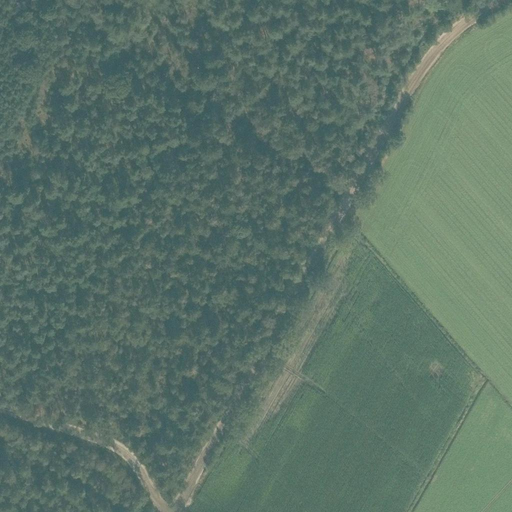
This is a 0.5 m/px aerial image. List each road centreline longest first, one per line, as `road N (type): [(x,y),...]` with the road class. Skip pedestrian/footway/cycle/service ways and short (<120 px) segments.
road 1 (track): [(505,0),(447,33),(417,73),(174,511)]
road 2 (track): [(51,0),(348,193)]
road 3 (track): [(0,408),(92,437),(126,457),(163,511)]
